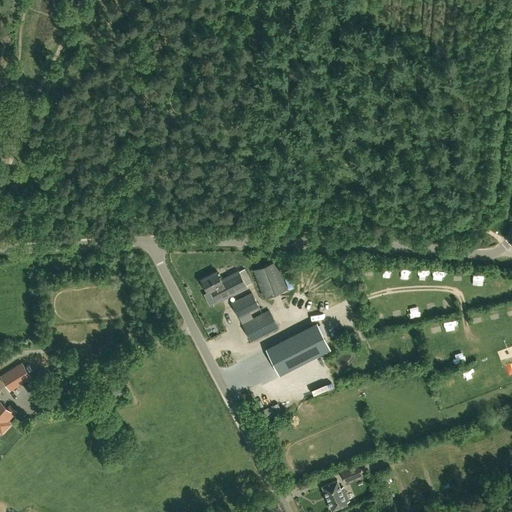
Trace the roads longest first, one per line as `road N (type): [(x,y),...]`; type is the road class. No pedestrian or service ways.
road 1 (unknown): [(511,46),(497,178),(482,208),(208,189),(43,204),(0,200)]
road 2 (unclassified): [(152,241),(480,255),(506,245)]
road 3 (unclassified): [(287,511),(152,241)]
road 4 (track): [(348,305),(396,288),(447,288),(460,293),(466,329)]
road 5 (unclassified): [(0,250),(152,241)]
